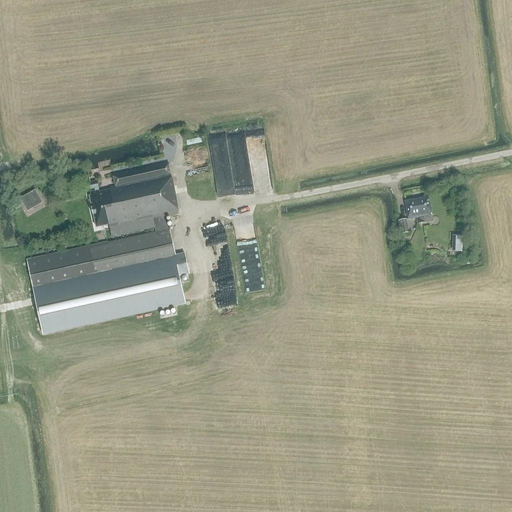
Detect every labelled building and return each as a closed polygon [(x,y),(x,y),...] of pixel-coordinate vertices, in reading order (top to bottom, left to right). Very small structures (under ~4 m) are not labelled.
[(265,129),(228,134),(236,194),(273,189),(272,180),(258,182),(258,175),(252,176),(249,151),(268,148),(265,129)] [(91,208),(93,216),(94,216),(96,227),(108,225),(110,236),(154,227),(155,232),(107,242),(26,260),(43,335),(185,304),(179,277),(189,275),(185,253),(175,255),(170,229),(168,229),(165,215),(179,212),(168,164),(113,176),(115,187),(109,188),(110,190),(99,193),(97,182),(89,183),(90,189),(94,188),(95,191),(90,192),(91,196),(90,197),(92,208),(91,208)] [(35,190),(20,199),(24,205),(39,197),(35,190)] [(424,216),(432,215),(428,197),(405,202),(408,219),(416,218),(417,224),(425,222),(424,216)] [(401,234),(409,232),(406,219),(398,221),(401,234)] [(452,235),(452,251),(462,251),(463,236),(452,235)]
